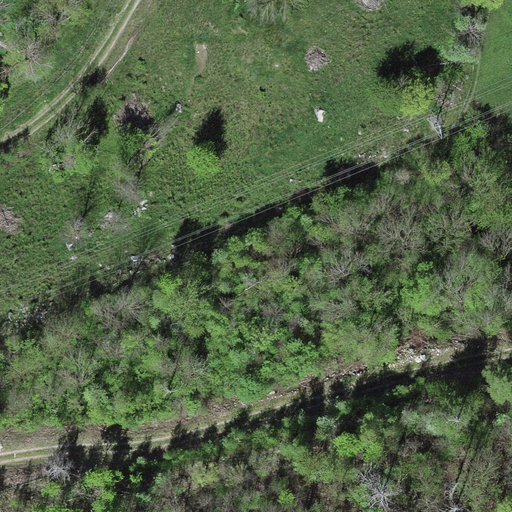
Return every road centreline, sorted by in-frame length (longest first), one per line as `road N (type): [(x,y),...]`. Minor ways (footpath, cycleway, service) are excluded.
road 1 (track): [(0,459),(161,443),(511,353)]
road 2 (track): [(154,0),(70,107),(0,141)]
